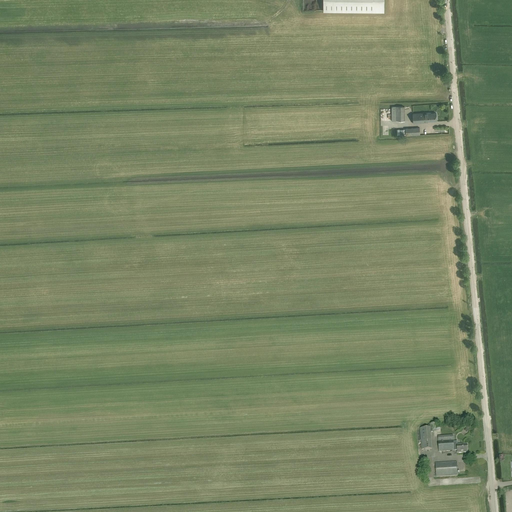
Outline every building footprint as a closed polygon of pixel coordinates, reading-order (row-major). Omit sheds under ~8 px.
[(383,0),(322,0),(322,10),(383,11),(383,0)] [(403,121),(403,106),(392,106),(392,121),(403,121)] [(431,113),(431,112),(412,113),(413,123),(427,122),(427,121),(437,121),(436,113),(431,113)] [(406,136),(420,135),(420,127),(406,128),(406,136)] [(421,450),(432,449),(431,428),(420,428),(421,450)] [(441,436),(441,428),(434,429),(434,436),(438,436),(438,452),(454,451),(457,450),(457,453),(468,452),(467,444),(457,445),(457,446),(453,446),(453,435),(441,436)] [(436,477),(458,476),(457,462),(435,463),(436,477)]
